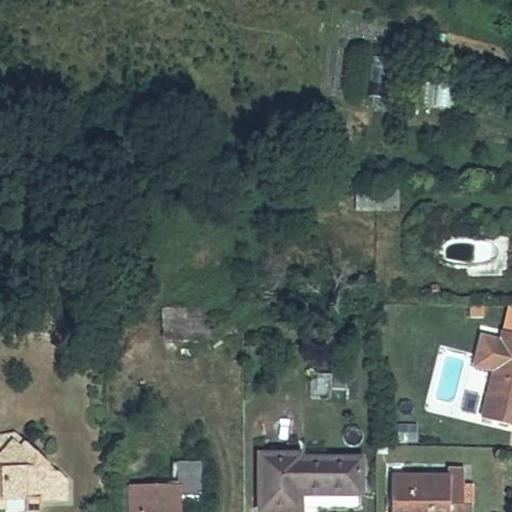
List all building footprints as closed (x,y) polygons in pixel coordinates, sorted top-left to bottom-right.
[(385,197),(343,195),(342,214),(385,214),(385,197)] [(511,335),(511,320),(501,318),(498,333),(511,335)] [(163,322),(141,323),(141,333),(158,332),(162,327),(163,322)] [(511,335),(498,333),(485,330),(483,341),(464,337),(461,356),(467,369),(478,371),(469,419),(510,427),(511,415),(511,335)] [(0,504),(11,504),(13,506),(27,506),(27,491),(53,491),(54,475),(7,428),(0,428),(0,504)] [(355,458),(246,462),(248,511),(295,511),(295,496),(355,493),(355,458)] [(461,511),(461,502),(454,502),(454,482),(453,466),(438,466),(438,476),(382,478),(383,511),(461,511)] [(121,490),(120,511),(172,511),(173,501),(189,499),(189,469),(173,470),(173,489),(121,490)] [(463,501),(463,481),(454,482),(454,502),(461,502),(463,501)]
